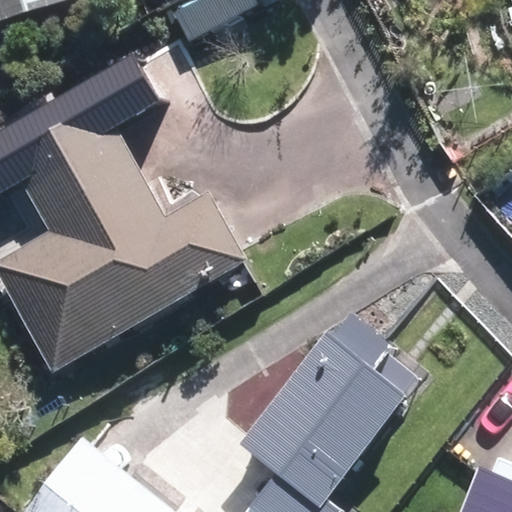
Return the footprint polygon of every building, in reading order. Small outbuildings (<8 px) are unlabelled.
[(0,0),(0,16),(55,0),(0,0)] [(90,51),(107,85),(197,41),(180,7),(90,51)] [(79,232),(19,264),(69,358),(265,253),(233,194),(187,219),(133,118),(43,166),(79,232)] [(422,387),(352,336),(273,443),(304,465),(274,505),(283,511),(352,511),(357,507),(342,496),(422,387)] [(283,511),(274,505),(269,511),(201,511),(110,446),(61,511),(283,511)] [(511,511),(511,475),(508,474),(492,511),(511,511)]
